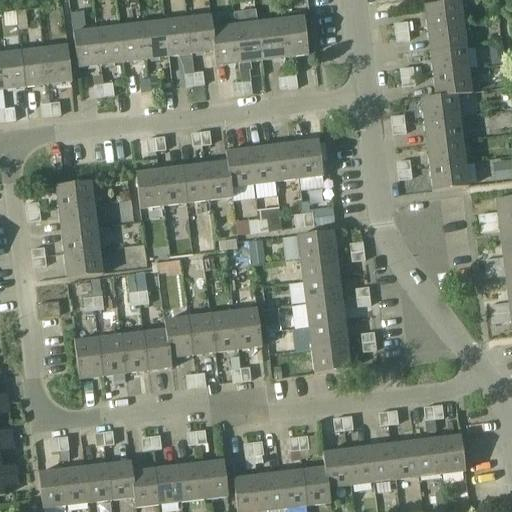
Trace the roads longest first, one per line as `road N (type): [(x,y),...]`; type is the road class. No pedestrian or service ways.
road 1 (residential): [(488,377),(466,390),(297,416),(260,401),(53,422),(42,408),(7,148)]
road 2 (residential): [(7,148),(367,98)]
road 3 (residential): [(488,377),(442,326),(382,228),(367,98)]
